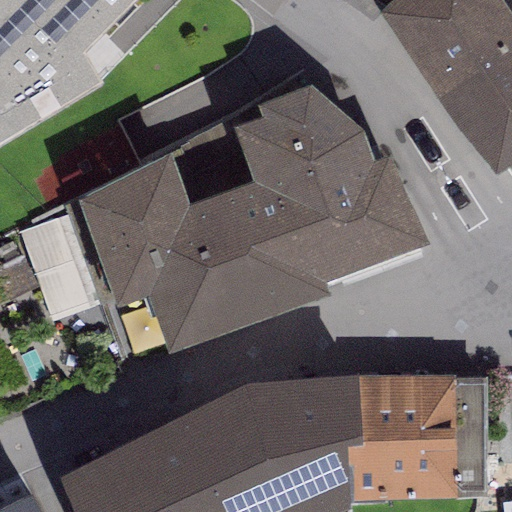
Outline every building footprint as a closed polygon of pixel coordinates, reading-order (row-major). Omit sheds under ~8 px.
[(140,16),(122,0),(7,0),(0,8),(0,163),(102,103),(86,72),(140,16)] [(511,27),(494,0),(405,0),(378,24),(495,186),(511,174),(511,27)] [(171,170),(79,215),(116,322),(146,310),(167,372),(331,310),(325,298),(427,258),(390,169),(372,176),(361,143),(310,100),(257,122),(261,131),(232,141),(255,197),(189,222),(171,170)] [(357,384),(357,390),(359,465),(347,466),(348,511),(486,507),(483,388),(456,389),(456,381),(357,384)] [(61,491),(69,511),(348,511),(347,466),(359,465),(357,390),(246,395),(61,491)]
